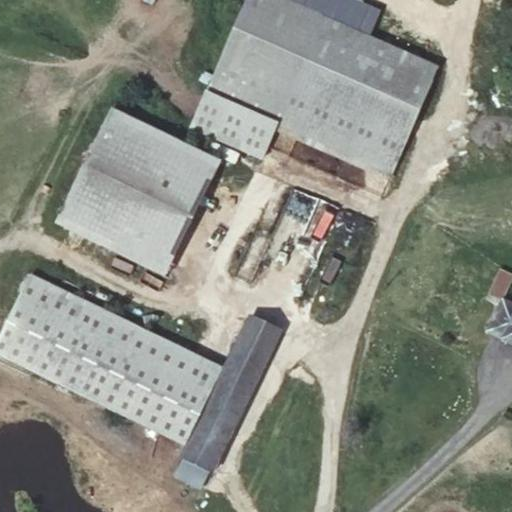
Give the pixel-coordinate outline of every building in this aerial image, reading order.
[(272,131),(389,182),(439,66),(370,35),(288,0),(244,0),(202,100),(272,131)] [(355,0),(288,0),(370,35),(380,11),(355,0)] [(272,131),(202,100),(186,137),(256,167),(272,131)] [(110,107),(53,220),(161,273),(218,160),(110,107)] [(487,295),(502,303),(502,301),(511,279),(511,274),(499,268),(487,295)] [(0,352),(186,446),(225,367),(33,272),(0,337),(0,352)] [(511,305),(502,301),(502,303),(488,331),(511,342),(511,305)] [(212,473),(280,331),(250,316),(225,367),(186,446),(180,458),(183,459),(175,475),(201,487),(209,471),(212,473)]
